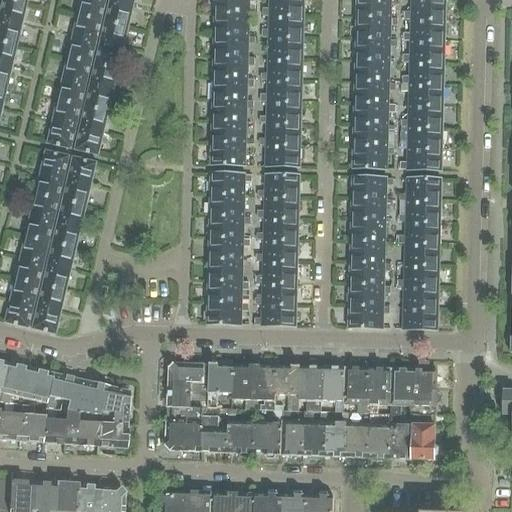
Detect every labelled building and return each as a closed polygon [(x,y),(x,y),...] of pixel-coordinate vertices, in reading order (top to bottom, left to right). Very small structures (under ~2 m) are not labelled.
[(27,4),(8,0),(3,0),(0,14),(0,20),(23,26),(24,19),(27,4)] [(105,0),(81,0),(78,16),(101,22),(106,0),(105,0)] [(214,0),(214,15),(249,16),(249,2),(249,0),(214,0)] [(304,18),(304,0),(269,0),(269,10),(269,17),(304,18)] [(391,0),(356,0),(356,19),(391,20),(391,6),(391,0)] [(411,20),(445,21),(446,0),(411,0),(411,13),(411,20)] [(133,7),(110,1),(105,22),(128,28),(133,7)] [(249,16),(214,15),(214,37),(248,38),(249,16)] [(78,16),(73,37),(96,43),(101,22),(78,16)] [(269,31),(269,38),(303,39),(304,18),(269,17),(269,31)] [(356,19),(355,41),(390,41),(390,27),(391,20),(356,19)] [(23,26),(0,20),(0,42),(17,47),(21,32),(23,26)] [(445,43),(445,21),(411,20),(410,34),(410,42),(445,43)] [(128,28),(105,22),(100,44),(123,49),(128,28)] [(73,37),(68,58),(91,64),(96,43),(73,37)] [(248,38),(214,37),(213,58),(248,59),(248,45),(248,38)] [(269,38),(268,60),(303,61),(303,39),(269,38)] [(390,49),(390,41),(355,41),(355,62),(390,63),(390,49)] [(0,42),(0,65),(13,68),(14,62),(17,47),(0,42)] [(444,64),(445,43),(410,42),(410,56),(410,63),(444,64)] [(123,49),(100,44),(95,65),(118,70),(123,49)] [(68,58),(62,80),(86,85),(91,64),(68,58)] [(248,59),(213,58),(213,80),(247,81),(248,66),(248,59)] [(302,82),(303,61),(268,60),(268,74),(267,81),(302,82)] [(390,63),(355,62),(354,84),(389,84),(390,63)] [(444,64),(410,63),(409,78),(409,85),(444,86),(444,64)] [(11,75),(13,68),(0,65),(0,87),(7,89),(11,75)] [(95,65),(90,86),(113,92),(118,70),(95,65)] [(62,80),(57,101),(81,107),(86,85),(62,80)] [(247,81),(213,80),(212,101),(247,102),(247,88),(247,81)] [(302,104),(302,82),(267,81),(267,96),(267,103),(302,104)] [(389,84),(354,84),(354,105),(388,106),(389,92),(389,84)] [(401,85),(401,93),(409,93),(409,85),(402,85),(401,85)] [(444,86),(409,85),(409,93),(408,106),(443,107),(444,86)] [(113,92),(90,86),(85,107),(108,113),(113,92)] [(57,101),(52,122),(76,128),(81,107),(57,101)] [(247,102),(212,101),(211,123),(246,124),(247,109),(247,102)] [(266,124),(301,125),(302,104),(267,103),(266,117),(266,124)] [(388,106),(354,105),(353,127),(388,127),(388,114),(388,106)] [(408,128),(443,129),(443,107),(408,106),(408,120),(408,128)] [(103,134),(108,113),(85,107),(80,129),(103,134)] [(47,144),(71,150),(76,128),(52,122),(47,144)] [(211,144),(246,145),(246,124),(211,123),(211,144)] [(266,139),(266,146),(301,147),(301,125),(266,124),(266,139)] [(353,127),(352,148),(387,149),(388,135),(388,127),(353,127)] [(443,129),(408,128),(408,142),(407,149),(442,150),(443,129)] [(80,129),(75,151),(98,156),(103,134),(80,129)] [(246,145),(211,144),(210,167),(245,167),(246,145)] [(300,169),(301,147),(266,146),(265,168),(300,169)] [(352,148),(352,170),(387,171),(387,156),(387,149),(352,148)] [(442,150),(407,149),(407,150),(407,164),(407,172),(442,172),(442,150)] [(63,181),(69,157),(45,152),(40,176),(63,181)] [(96,164),(73,158),(68,180),(91,186),(96,164)] [(210,174),(210,197),(244,197),(245,183),(245,176),(245,175),(210,174)] [(63,181),(40,176),(35,197),(58,203),(63,181)] [(299,199),(300,177),(265,176),(265,191),(264,198),(299,199)] [(387,179),(352,178),(351,200),(386,201),(387,187),(387,179)] [(441,202),(441,180),(407,179),(406,194),(406,202),(441,202)] [(91,186),(68,180),(63,201),(86,207),(91,186)] [(58,203),(35,197),(30,219),(53,224),(58,203)] [(244,219),(244,197),(210,197),(209,218),(244,219)] [(299,199),(264,198),(264,212),(264,219),(299,220),(299,199)] [(386,208),(386,201),(351,200),(351,222),(386,223),(386,208)] [(86,207),(63,201),(57,224),(81,230),(86,207)] [(440,224),(441,202),(406,202),(406,217),(406,223),(440,224)] [(244,219),(209,218),(209,240),(243,241),(244,225),(244,219)] [(53,224),(30,219),(25,238),(49,244),(53,224)] [(298,242),(299,220),(264,219),(264,234),(263,241),(298,242)] [(351,222),(350,243),(385,244),(386,223),(351,222)] [(405,237),(405,245),(440,245),(440,224),(406,223),(405,237)] [(81,230),(57,224),(52,246),(76,251),(81,230)] [(49,244),(25,238),(20,260),(44,265),(49,244)] [(209,240),(208,261),(243,262),(243,247),(243,241),(209,240)] [(263,255),(263,262),(298,263),(298,242),(263,241),(263,255)] [(384,265),(385,244),(350,243),(350,265),(384,265)] [(439,267),(440,245),(405,245),(404,266),(439,267)] [(76,251),(52,246),(47,267),(71,273),(76,251)] [(44,265),(20,260),(15,281),(39,286),(44,265)] [(242,283),(243,262),(208,261),(207,282),(242,283)] [(297,285),(298,263),(263,262),(263,277),(262,284),(297,285)] [(384,273),(384,265),(350,265),(349,286),(384,287),(384,273)] [(404,288),(439,288),(439,267),(404,266),(404,282),(404,288)] [(47,267),(42,288),(66,294),(71,273),(47,267)] [(15,281),(10,302),(34,308),(39,286),(15,281)] [(207,282),(207,304),(242,305),(242,290),(242,283),(207,282)] [(262,298),(262,305),(297,306),(297,285),(262,284),(262,298)] [(349,286),(349,308),(383,308),(384,294),(384,287),(349,286)] [(66,294),(42,288),(37,310),(61,315),(66,294)] [(403,309),(438,310),(439,288),(404,288),(403,309)] [(34,308),(10,302),(5,323),(29,329),(34,308)] [(242,312),(242,305),(207,304),(206,326),(241,327),(242,312)] [(297,306),(262,305),(261,319),(261,327),(261,328),(296,328),(297,306)] [(349,308),(348,330),(383,331),(383,316),(383,308),(349,308)] [(438,310),(403,309),(403,331),(438,332),(438,310)] [(61,315),(37,310),(32,330),(56,335),(61,315)] [(419,372),(429,372),(429,363),(419,362),(419,363),(419,372)] [(0,363),(0,395),(2,396),(10,365),(0,363)] [(10,365),(2,396),(22,401),(30,370),(10,365)] [(209,367),(204,367),(204,366),(174,365),(173,365),(169,370),(169,383),(192,384),(191,396),(196,396),(195,400),(208,400),(208,394),(209,375),(209,367)] [(208,400),(207,411),(217,411),(217,409),(217,396),(228,396),(228,402),(232,403),(233,367),(218,366),(218,365),(209,365),(209,367),(209,375),(208,394),(208,400)] [(233,367),(232,403),(245,403),(245,411),(254,411),(254,403),(255,367),(233,367)] [(276,404),(277,368),(255,367),(254,403),(264,404),(264,406),(261,406),(260,411),(273,412),(275,412),(275,407),(275,404),(276,404)] [(283,412),(287,412),(287,413),(298,414),(298,403),(300,369),(300,368),(291,367),(291,368),(277,368),(276,404),(275,404),(275,407),(284,407),(283,412)] [(323,369),(300,369),(298,403),(306,403),(306,413),(313,413),(321,413),(321,403),(323,369)] [(343,404),(344,379),(345,369),(323,369),(321,403),(343,404)] [(343,404),(343,407),(349,407),(367,408),(368,370),(345,369),(344,379),(343,404)] [(22,401),(45,406),(50,385),(52,375),(30,370),(22,401)] [(368,370),(367,408),(368,408),(367,416),(370,416),(378,416),(378,408),(385,408),(391,408),(392,371),(368,370)] [(391,416),(399,417),(401,417),(402,409),(410,409),(414,409),(415,372),(392,371),(391,408),(390,416),(391,416)] [(414,409),(410,409),(410,417),(413,417),(436,418),(436,406),(440,403),(440,397),(436,394),(437,372),(429,372),(419,372),(415,372),(414,409)] [(74,380),(52,375),(50,385),(45,406),(46,406),(45,410),(57,412),(59,402),(67,404),(65,413),(78,415),(80,415),(84,397),(70,394),(74,380)] [(110,379),(108,388),(119,391),(121,382),(110,379)] [(80,415),(85,416),(85,417),(99,420),(99,419),(107,388),(74,380),(70,394),(84,397),(80,415)] [(167,409),(204,411),(207,411),(208,400),(195,400),(196,396),(191,396),(192,384),(169,383),(167,409)] [(107,388),(99,419),(99,420),(113,421),(113,426),(126,427),(128,393),(127,393),(119,391),(108,388),(107,388)] [(511,392),(503,392),(502,415),(511,415),(511,392)] [(165,447),(170,452),(202,453),(203,430),(204,411),(167,409),(167,422),(166,447),(165,447)] [(219,409),(217,409),(217,411),(207,411),(204,411),(203,430),(202,453),(227,454),(228,431),(219,431),(219,409)] [(249,455),(253,455),(255,424),(250,424),(236,423),(237,411),(229,411),(228,431),(227,454),(238,455),(241,457),(245,457),(249,455)] [(43,421),(43,435),(42,444),(64,446),(65,433),(77,434),(78,415),(65,413),(57,412),(56,412),(55,422),(43,421)] [(263,424),(255,424),(253,455),(265,456),(268,458),(273,458),(277,456),(280,456),(281,446),(281,425),(282,422),(282,412),(275,412),(273,412),(273,418),(277,418),(276,424),(263,424)] [(324,458),(325,423),(320,423),(313,423),(313,413),(306,413),(304,413),(303,423),(302,457),(324,458)] [(2,415),(0,415),(0,441),(21,443),(23,417),(2,415)] [(85,416),(80,415),(78,415),(77,434),(65,433),(64,446),(97,448),(98,425),(99,420),(85,417),(85,416)] [(348,424),(346,459),(368,460),(370,416),(367,416),(363,416),(363,425),(348,424)] [(378,416),(370,416),(368,460),(390,460),(391,426),(379,425),(380,416),(378,416)] [(401,417),(399,417),(391,416),(391,426),(390,460),(411,461),(413,427),(401,426),(401,417)] [(44,419),(43,419),(23,417),(21,443),(42,444),(43,435),(43,421),(44,419)] [(413,417),(413,427),(411,461),(434,462),(435,458),(438,456),(438,449),(435,447),(436,418),(413,417)] [(113,421),(99,420),(98,425),(97,448),(125,450),(126,427),(113,426),(113,421)] [(302,457),(303,423),(290,422),(282,422),(281,425),(281,446),(280,456),(302,457)] [(346,459),(348,424),(330,424),(325,423),(324,458),(346,459)] [(0,494),(8,495),(9,483),(0,482),(0,494)] [(7,508),(7,511),(31,511),(33,484),(9,483),(8,495),(7,508)] [(33,484),(31,511),(53,511),(55,485),(33,484)] [(75,511),(78,487),(55,485),(53,511),(75,511)] [(78,487),(75,511),(97,511),(99,488),(78,487)] [(122,511),(123,494),(119,489),(99,488),(97,511),(122,511)] [(162,511),(186,511),(187,493),(163,492),(162,511)] [(187,493),(186,511),(210,511),(211,494),(187,493)] [(8,495),(0,494),(0,507),(7,508),(8,495)] [(232,511),(233,495),(211,494),(210,511),(232,511)] [(280,511),(281,496),(278,496),(276,494),(270,494),(267,496),(255,496),(254,511),(280,511)] [(306,511),(307,497),(304,497),(301,495),(295,494),(292,497),(281,496),(280,511),(306,511)] [(254,511),(255,496),(233,495),(232,511),(254,511)] [(332,511),(333,498),(330,498),(327,496),(321,495),(318,498),(307,497),(306,511),(332,511)]
